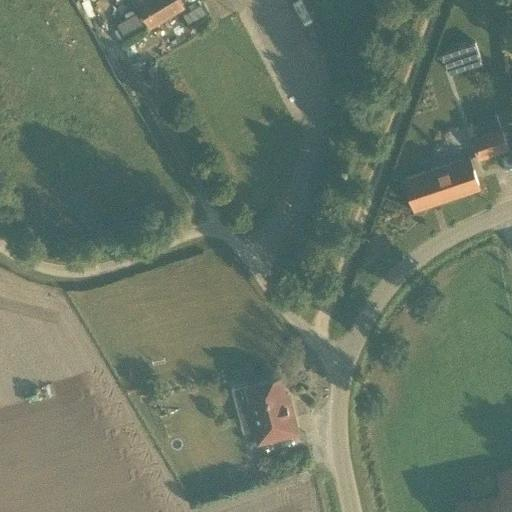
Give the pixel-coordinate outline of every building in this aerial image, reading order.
[(134,0),(150,26),(184,5),(181,0),(134,0)] [(134,10),(115,23),(123,35),(142,22),(134,10)] [(443,49),(449,71),(483,62),(477,41),(443,49)] [(186,76),(208,76),(207,52),(186,52),(186,76)] [(479,158),(508,148),(501,127),(472,137),(473,139),(479,158)] [(415,207),(480,186),(470,158),(407,179),(415,207)] [(287,401),(281,375),(244,385),(254,429),(257,442),(298,432),(291,401),(287,401)] [(511,511),(511,467),(496,472),(502,493),(457,504),(458,511),(511,511)]
